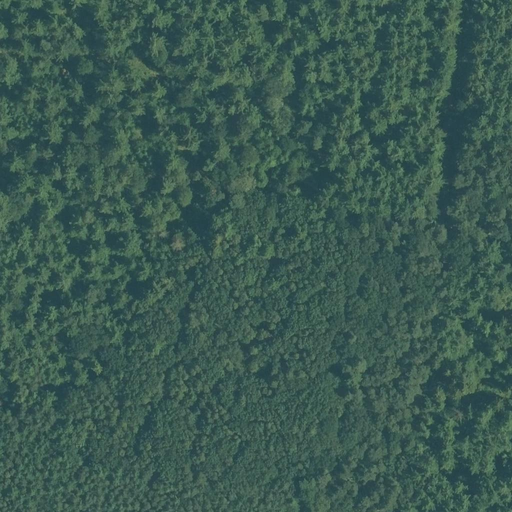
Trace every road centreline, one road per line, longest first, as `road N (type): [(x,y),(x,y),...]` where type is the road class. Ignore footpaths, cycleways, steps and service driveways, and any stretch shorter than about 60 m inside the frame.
road 1 (track): [(0,154),(511,234)]
road 2 (track): [(472,0),(398,511)]
road 3 (track): [(0,442),(322,511)]
